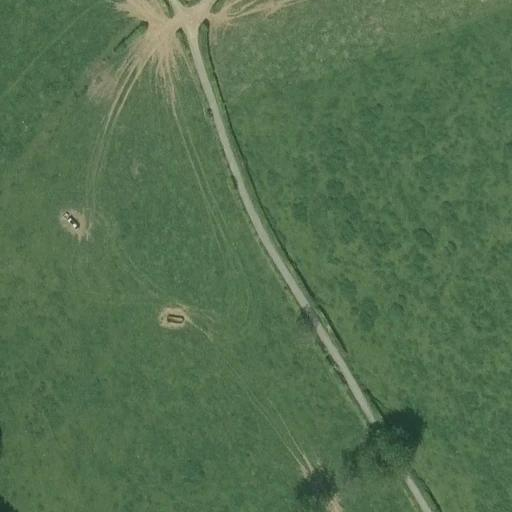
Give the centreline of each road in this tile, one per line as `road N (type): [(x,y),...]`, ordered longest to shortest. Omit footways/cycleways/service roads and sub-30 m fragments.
road 1 (track): [(434,511),(255,199),(199,29),(211,0)]
road 2 (track): [(120,0),(0,97)]
